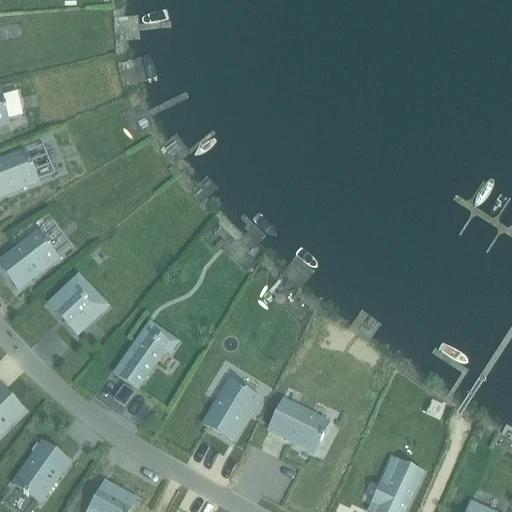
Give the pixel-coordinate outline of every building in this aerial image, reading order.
[(25,152),(0,162),(0,197),(37,183),(25,152)] [(0,262),(0,269),(17,292),(57,260),(49,249),(50,248),(47,244),(46,245),(37,234),(0,262)] [(85,304),(86,302),(83,299),(81,300),(71,289),(61,299),(59,297),(48,307),(77,336),(106,308),(96,299),(88,307),(85,304)] [(163,351),(157,346),(158,345),(154,342),(153,344),(142,336),(114,376),(136,391),(163,351)] [(204,424),(203,426),(231,443),(258,399),(229,382),(204,424)] [(0,388),(0,435),(23,412),(0,388)] [(113,402),(123,409),(132,395),(122,388),(113,402)] [(282,402),(268,431),(314,452),(328,423),(282,402)] [(71,463),(44,445),(15,486),(41,505),(71,463)] [(372,506),(369,511),(403,511),(418,482),(421,475),(399,464),(395,471),(387,490),(379,486),(379,488),(380,489),(373,504),(371,504),(371,505),(372,506)] [(123,511),(131,500),(101,481),(83,510),(85,511),(123,511)]
